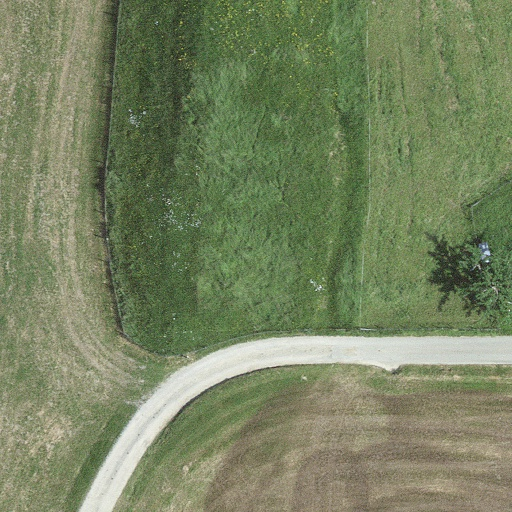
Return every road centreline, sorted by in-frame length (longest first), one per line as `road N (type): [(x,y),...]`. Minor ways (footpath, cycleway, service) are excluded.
road 1 (track): [(101,511),(156,413),(226,363),(361,348)]
road 2 (unclassified): [(361,348),(511,351)]
